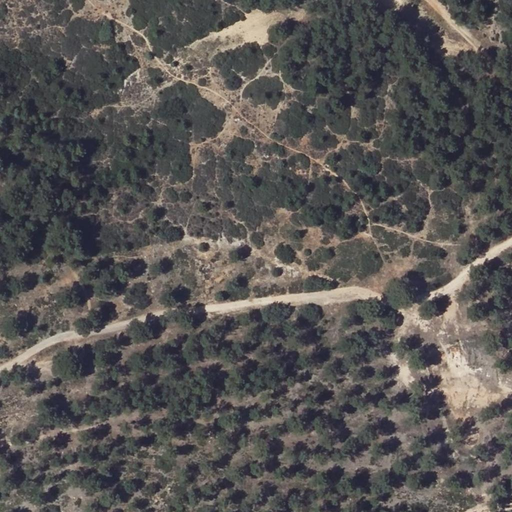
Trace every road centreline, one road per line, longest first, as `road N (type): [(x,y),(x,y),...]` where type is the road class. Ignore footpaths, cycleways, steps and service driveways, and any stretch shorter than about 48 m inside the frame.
road 1 (track): [(0,371),(61,336),(194,310),(357,289),(414,302),(511,242)]
road 2 (track): [(432,0),(511,92)]
